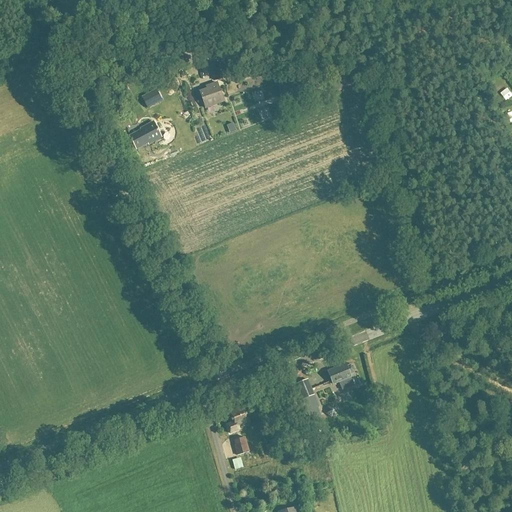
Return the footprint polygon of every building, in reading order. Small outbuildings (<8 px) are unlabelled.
[(224,64),(213,65),(214,80),(225,80),(224,64)] [(259,74),(250,77),(253,83),(261,80),(259,74)] [(327,80),(330,91),(346,87),(343,76),(327,80)] [(297,79),(279,85),(284,101),(302,95),(297,79)] [(500,85),(504,95),(511,91),(507,82),(500,85)] [(200,92),(206,108),(223,102),(216,83),(206,87),(207,89),(200,92)] [(142,97),(148,108),(162,100),(156,89),(142,97)] [(259,98),(261,106),(268,104),(267,96),(259,98)] [(265,114),(269,123),(275,121),(271,112),(265,114)] [(153,118),(160,130),(165,128),(158,115),(153,118)] [(129,137),(136,150),(147,143),(148,145),(161,137),(161,136),(159,137),(152,122),(139,129),(140,130),(129,137)] [(170,140),(162,140),(163,150),(170,150),(170,140)] [(346,364),(328,371),(333,384),(339,382),(342,390),(354,385),(351,377),(350,375),(354,373),(355,371),(353,366),(350,365),(347,366),(346,364)] [(307,380),(296,384),(302,400),(313,395),(307,380)] [(232,422),(226,425),(230,433),(240,429),(238,425),(249,421),(243,406),(228,412),(232,422)] [(322,418),(317,407),(307,411),(311,422),(322,418)] [(455,430),(458,440),(464,438),(461,428),(455,430)] [(244,438),(234,441),(236,445),(234,446),(237,456),(248,453),(244,438)] [(271,445),(266,447),(269,457),(274,455),(271,445)]
